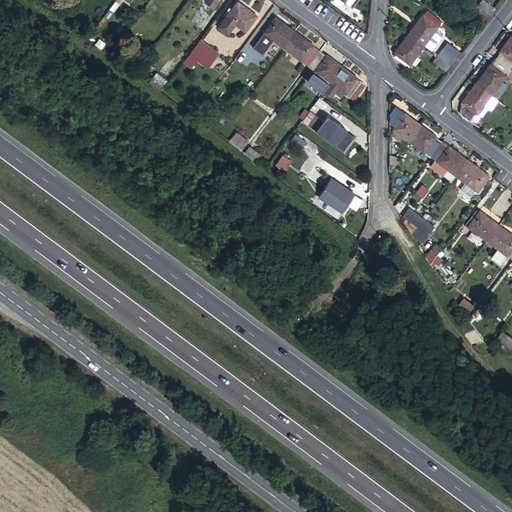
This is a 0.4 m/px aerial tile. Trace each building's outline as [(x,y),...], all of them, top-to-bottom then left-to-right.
[(489,15),(494,8),(482,0),(481,0),(477,6),(489,15)] [(224,17),(216,27),(226,34),(234,24),(243,31),(255,15),(236,1),(230,9),(227,7),(222,15),(224,17)] [(477,7),(472,14),(483,22),(487,15),(477,7)] [(422,15),(408,34),(425,46),(439,27),(430,21),(434,16),(428,11),(424,16),(422,15)] [(269,44),(278,51),(281,46),(293,30),(274,16),(268,24),(266,22),(260,31),(271,39),(269,44)] [(443,22),(434,16),(430,21),(439,27),(443,22)] [(425,46),(432,52),(445,34),(445,31),(439,27),(425,46)] [(307,66),(318,51),(312,46),(313,45),(293,30),(281,46),(303,63),(307,66)] [(500,52),(495,59),(509,70),(511,66),(511,33),(498,51),(500,52)] [(425,46),(408,34),(394,54),(395,54),(393,57),(408,68),(425,46)] [(102,36),(99,40),(105,44),(108,40),(102,36)] [(250,36),(232,60),(237,63),(240,58),(241,60),(256,40),(250,36)] [(197,56),(208,64),(213,57),(210,55),(215,49),(199,38),(190,51),(197,57),(197,56)] [(457,53),(445,44),(442,49),(437,55),(450,65),(454,59),(453,58),(457,53)] [(190,66),(196,57),(197,57),(190,51),(183,61),(190,66)] [(329,82),(341,66),(326,55),(324,55),(318,51),(307,66),(311,68),(313,70),(308,77),(317,84),(322,77),(329,82)] [(433,61),(445,71),(450,65),(437,55),(433,61)] [(202,60),(208,65),(208,64),(197,56),(197,57),(202,60)] [(207,66),(208,65),(202,60),(197,57),(196,57),(207,66)] [(489,64),(475,84),(490,95),(505,76),(511,80),(511,71),(509,70),(495,59),(490,65),(489,64)] [(357,78),(341,66),(329,82),(330,83),(324,91),(331,96),(337,88),(353,100),(364,85),(356,79),(357,78)] [(163,88),(171,77),(160,69),(152,80),(163,88)] [(490,95),(475,84),(461,102),(461,114),(471,122),(490,95)] [(404,138),(408,141),(420,125),(395,107),(391,113),(391,125),(394,128),(393,130),(392,135),(401,142),(404,138)] [(217,114),(213,120),(220,125),(225,119),(217,114)] [(314,130),(333,144),(344,130),(345,129),(326,114),(314,130)] [(430,157),(440,143),(435,139),(435,137),(420,125),(408,141),(430,157)] [(239,128),(233,136),(245,145),(251,137),(239,128)] [(344,130),(333,144),(340,149),(350,135),(344,130)] [(253,143),(249,149),(258,156),(263,150),(253,143)] [(456,176),(467,161),(448,146),(447,148),(440,143),(430,157),(435,161),(431,168),(442,177),(447,170),(456,176)] [(489,177),(467,161),(456,176),(465,183),(459,190),(470,198),(475,191),(478,193),(489,177)] [(330,176),(318,193),(342,209),(354,192),(330,176)] [(402,219),(413,236),(424,220),(414,213),(409,209),(402,219)] [(414,213),(424,220),(427,216),(417,209),(414,213)] [(486,242),(498,226),(479,211),(474,219),(471,217),(465,226),(486,242)] [(424,220),(413,236),(423,243),(435,227),(424,220)] [(511,260),(511,259),(511,236),(498,226),(486,242),(497,250),(490,259),(498,265),(504,256),(511,260)] [(426,257),(432,262),(442,249),(435,245),(426,257)] [(462,297),(458,304),(466,314),(473,305),(462,297)] [(478,308),(474,315),(479,319),(484,312),(478,308)] [(489,316),(479,329),(487,336),(498,322),(489,316)] [(511,337),(502,331),(494,341),(507,351),(511,344),(511,337)]
